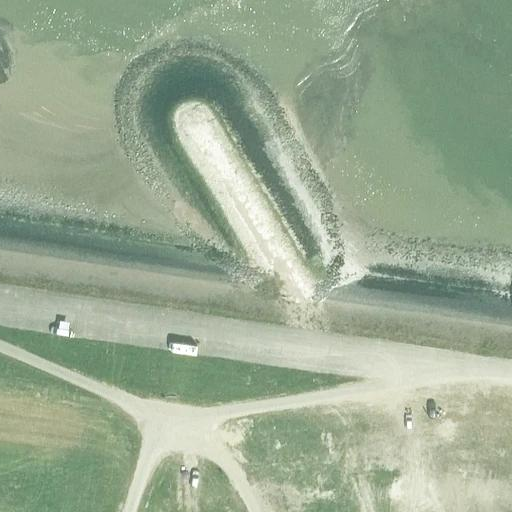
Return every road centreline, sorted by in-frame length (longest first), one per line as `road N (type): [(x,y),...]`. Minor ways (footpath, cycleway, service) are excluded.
road 1 (unclassified): [(0,302),(462,366)]
road 2 (unclassified): [(150,424),(462,366)]
road 3 (unclassified): [(0,349),(150,424)]
